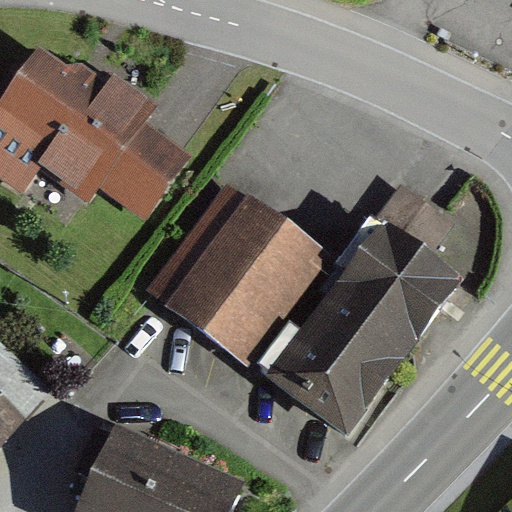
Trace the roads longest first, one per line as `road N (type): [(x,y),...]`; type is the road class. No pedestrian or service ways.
road 1 (residential): [(511,139),(340,57),(161,0)]
road 2 (secondary): [(511,373),(377,511)]
